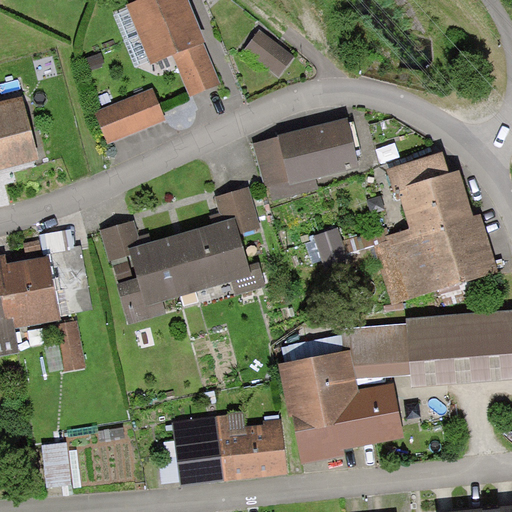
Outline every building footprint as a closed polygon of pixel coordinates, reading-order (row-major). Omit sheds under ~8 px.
[(142,0),(127,6),(152,67),(174,58),(191,97),(221,85),(204,45),(208,44),(189,0),(142,0)] [(261,31),(247,48),(281,75),(295,58),(261,31)] [(152,90),(96,113),(109,145),(165,121),(152,90)] [(0,171),(39,162),(22,98),(0,103),(0,171)] [(273,202),(318,188),(316,180),(362,167),(348,116),(277,135),(278,139),(255,145),(266,188),(269,188),(273,202)] [(392,303),(496,271),(480,216),(471,219),(459,177),(448,180),(441,158),(389,173),(396,196),(400,196),(411,231),(391,237),(387,226),(360,234),(365,250),(375,247),(392,303)] [(235,218),(240,234),(261,228),(249,189),(217,198),(221,214),(212,217),(214,224),(235,218)] [(128,250),(130,256),(132,262),(135,275),(137,279),(117,284),(129,325),(167,314),(164,302),(233,282),(237,295),(266,286),(259,264),(249,267),(240,234),(235,218),(214,224),(152,243),(128,250)] [(109,262),(130,256),(128,250),(152,243),(149,234),(139,237),(135,222),(101,232),(109,262)] [(60,317),(94,311),(83,246),(75,247),(72,230),(41,235),(42,241),(46,258),(50,258),(60,317)] [(338,230),(314,238),(324,265),(347,257),(338,230)] [(6,255),(0,256),(0,358),(21,355),(17,328),(61,321),(60,317),(50,258),(46,258),(42,241),(25,244),(28,262),(8,265),(6,255)] [(135,275),(132,262),(114,267),(118,280),(135,275)] [(511,310),(407,317),(408,325),(410,374),(411,388),(511,381),(511,310)] [(80,322),(59,325),(66,371),(87,367),(80,322)] [(359,380),(410,374),(408,325),(344,331),(345,335),(346,353),(353,351),(359,380)] [(287,365),(346,353),(345,335),(283,348),(287,365)] [(293,417),(302,464),(342,457),(341,451),(405,438),(394,383),(361,389),(359,380),(353,351),(346,353),(287,365),(279,366),(289,418),(293,417)] [(244,413),(177,422),(182,487),(288,477),(281,419),(264,420),(265,426),(246,427),(244,413)] [(65,444),(22,450),(27,489),(71,483),(65,444)]
